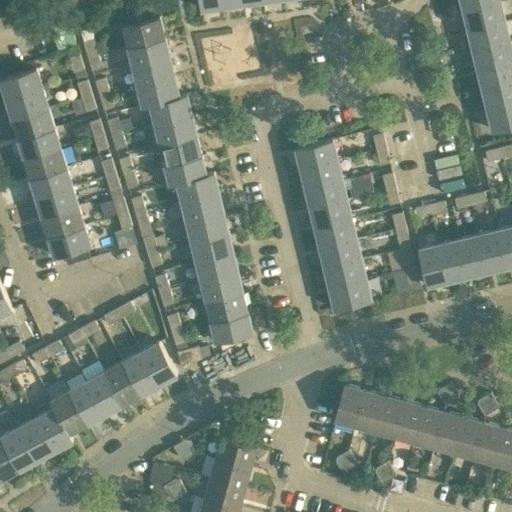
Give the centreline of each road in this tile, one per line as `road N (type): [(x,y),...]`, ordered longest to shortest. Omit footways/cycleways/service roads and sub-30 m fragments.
road 1 (residential): [(315,357),(264,127),(272,113),(339,91),(349,80)]
road 2 (residential): [(44,511),(153,434),(315,357)]
road 3 (residential): [(460,511),(300,480),(292,446),(315,357)]
road 4 (residential): [(315,357),(511,306)]
road 5 (residential): [(381,85),(399,72),(405,50),(397,28),(376,17),(353,20),(337,38),(336,62),(349,80)]
